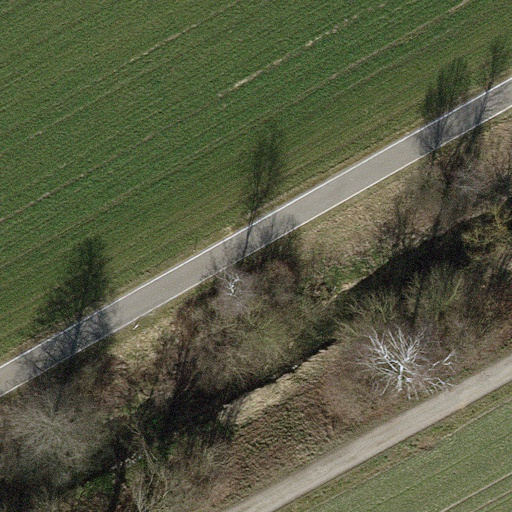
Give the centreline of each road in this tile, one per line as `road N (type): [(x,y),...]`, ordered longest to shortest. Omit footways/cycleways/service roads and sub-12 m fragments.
road 1 (track): [(511,92),(0,382)]
road 2 (track): [(255,511),(511,372)]
